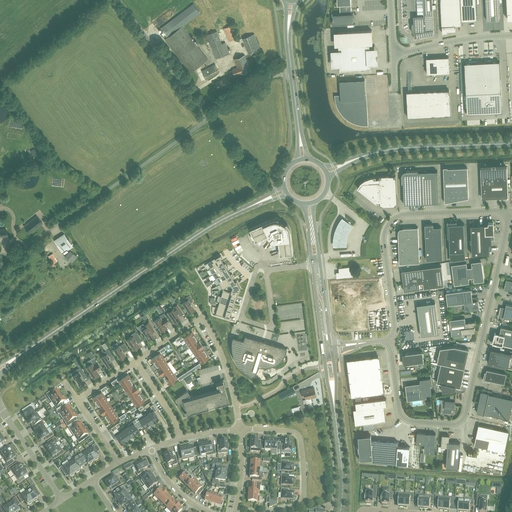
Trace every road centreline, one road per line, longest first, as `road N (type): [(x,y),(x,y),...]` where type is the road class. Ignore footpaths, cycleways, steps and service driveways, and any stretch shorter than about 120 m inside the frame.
road 1 (unclassified): [(508,211),(462,421),(403,417),(385,341)]
road 2 (residential): [(0,254),(26,246),(208,118)]
road 3 (unclassified): [(385,341),(394,326),(388,224),(410,214),(508,211)]
road 4 (primary): [(244,208),(44,339)]
road 5 (residential): [(239,429),(230,379),(202,317),(135,361)]
road 6 (primary): [(352,159),(412,146),(511,143)]
road 7 (unclassified): [(208,118),(118,0)]
road 8 (residential): [(281,511),(303,500),(298,436),(239,429)]
road 9 (secondary): [(331,348),(313,203)]
road 10 (secondary): [(304,204),(322,348)]
